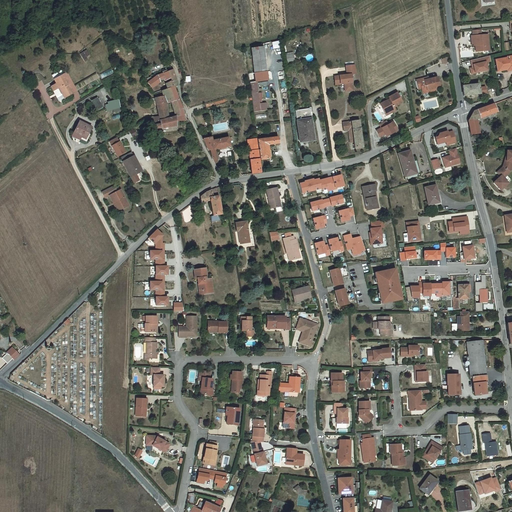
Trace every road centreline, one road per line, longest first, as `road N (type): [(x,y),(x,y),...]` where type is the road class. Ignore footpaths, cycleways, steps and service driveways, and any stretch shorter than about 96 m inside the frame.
road 1 (unclassified): [(0,379),(133,247),(219,180)]
road 2 (residential): [(178,511),(194,429),(177,399),(185,359),(314,361)]
road 3 (unclassified): [(169,511),(116,452),(0,381)]
road 4 (unclassified): [(289,172),(356,160),(460,112)]
road 5 (residential): [(394,372),(397,431),(421,429),(444,408),(511,409)]
road 6 (unclassified): [(492,267),(460,112)]
road 7 (residential): [(314,361),(310,414),(330,511)]
